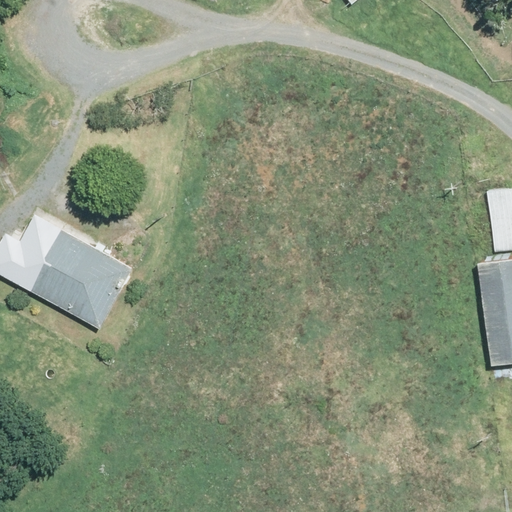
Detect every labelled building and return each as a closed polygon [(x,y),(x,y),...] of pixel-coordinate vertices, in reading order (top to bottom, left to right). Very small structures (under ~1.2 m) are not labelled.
[(416,5),(400,5),(400,25),(413,25),(413,34),(439,34),(439,14),(416,15),(416,5)] [(91,21),(96,41),(124,34),(120,14),(91,21)] [(511,183),(495,184),(499,248),(511,247),(511,183)] [(0,225),(0,268),(109,325),(140,266),(41,215),(28,240),(0,225)] [(511,257),(485,261),(495,365),(511,363),(511,257)]
